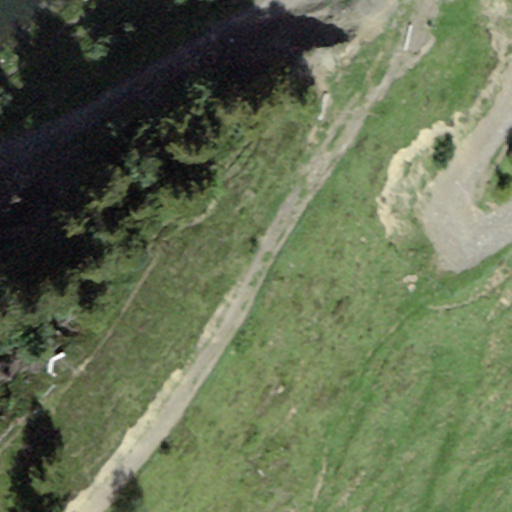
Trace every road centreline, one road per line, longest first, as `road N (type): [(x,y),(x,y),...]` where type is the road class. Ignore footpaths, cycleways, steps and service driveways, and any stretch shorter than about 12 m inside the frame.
road 1 (track): [(0,98),(204,0)]
road 2 (track): [(511,129),(463,192),(451,225),(477,250),(511,239)]
